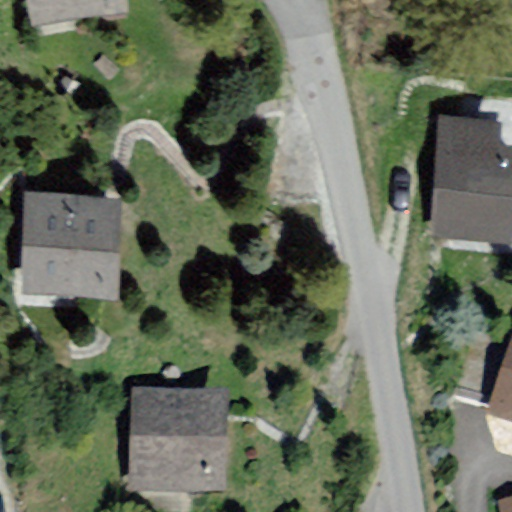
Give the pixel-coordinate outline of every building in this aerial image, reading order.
[(136,0),(33,0),(38,29),(139,14),(136,0)] [(511,125),(449,122),(442,236),(511,239),(511,125)] [(139,201),(36,196),(31,294),(134,299),(139,201)] [(511,348),(494,403),(511,408),(511,348)] [(243,404),(141,400),(137,495),(239,499),(243,404)]
